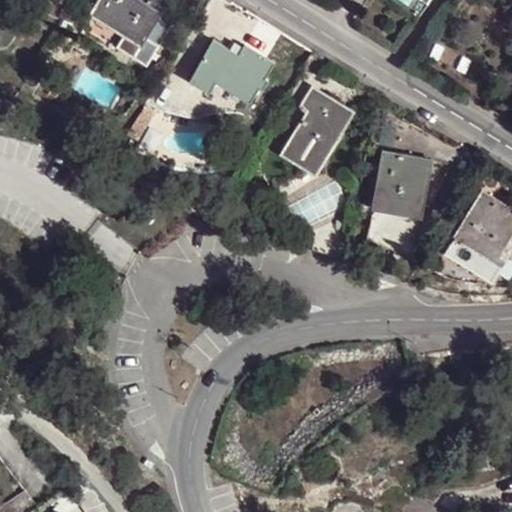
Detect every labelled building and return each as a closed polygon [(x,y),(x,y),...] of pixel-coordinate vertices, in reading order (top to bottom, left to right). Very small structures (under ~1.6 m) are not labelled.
[(101,0),(95,10),(145,40),(160,15),(168,2),(165,0),(147,0),(101,0)] [(90,18),(139,49),(145,40),(95,10),(90,18)] [(145,40),(139,49),(133,59),(146,67),(173,23),(160,15),(145,40)] [(237,57),(214,43),(190,82),(210,94),(216,84),(251,106),(260,90),(264,92),(270,82),(267,80),(274,67),(258,57),(242,48),(237,57)] [(308,113),(296,134),(287,150),(321,170),(353,114),(333,102),(313,91),(303,109),(308,113)] [(282,125),(296,134),(308,113),(303,109),(295,105),(282,125)] [(407,161),(384,155),(372,205),(420,215),(431,166),(407,161)] [(252,212),(260,197),(250,191),(239,210),(246,214),(248,210),(252,212)] [(511,208),(486,193),(447,254),(491,280),(511,245),(511,208)] [(265,199),(260,197),(252,212),(256,214),(265,199)] [(346,232),(316,224),(309,255),(339,262),(346,232)] [(33,498),(26,490),(0,508),(0,511),(29,511),(39,506),(33,498)]
